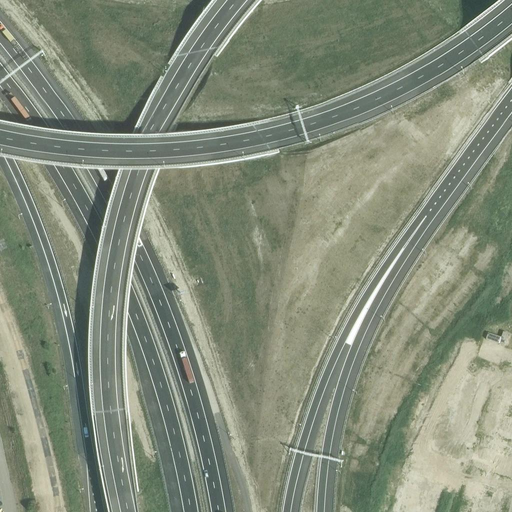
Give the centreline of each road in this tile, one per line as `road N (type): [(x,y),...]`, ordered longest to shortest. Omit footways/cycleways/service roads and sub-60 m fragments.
road 1 (motorway): [(240,0),(198,53),(153,134),(113,267),(109,414),(128,511)]
road 2 (motorway): [(0,140),(109,154),(257,140),(368,104),(511,16)]
road 3 (motorway): [(220,511),(188,372),(154,281),(92,161),(0,28)]
road 4 (motorway): [(0,79),(65,174),(125,292),(160,391),(188,511)]
road 5 (motorway): [(0,149),(60,305),(100,511)]
road 6 (motorway): [(286,511),(327,370),(421,214)]
road 7 (motorway): [(320,511),(343,377),(421,214)]
road 8 (motorway): [(421,214),(511,94)]
